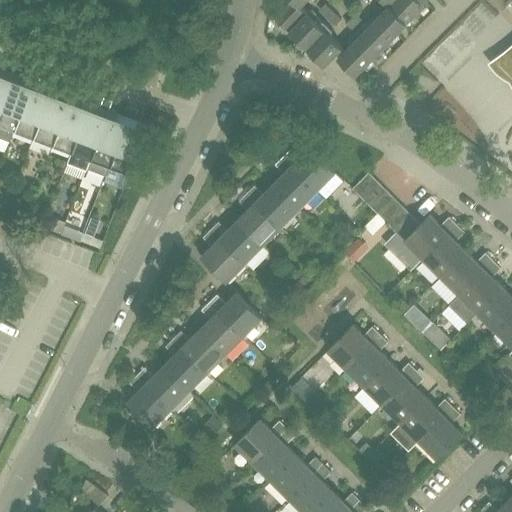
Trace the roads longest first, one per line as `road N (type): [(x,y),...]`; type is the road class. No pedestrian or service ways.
road 1 (residential): [(49,424),(207,116)]
road 2 (residential): [(511,216),(414,143),(233,55)]
road 3 (residential): [(207,116),(0,39)]
road 4 (residential): [(193,511),(107,452),(49,424)]
